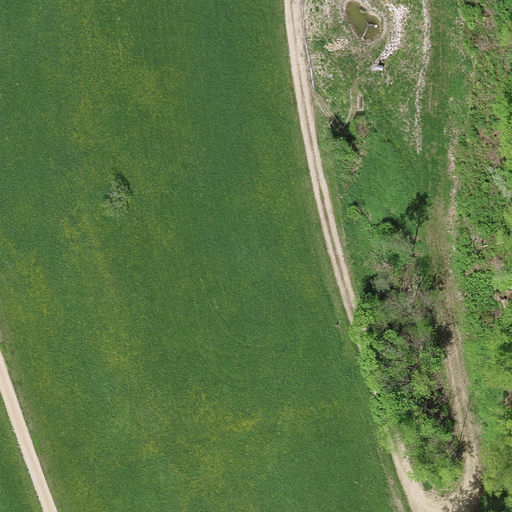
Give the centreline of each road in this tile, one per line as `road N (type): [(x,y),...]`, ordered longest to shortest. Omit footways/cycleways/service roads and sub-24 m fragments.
road 1 (track): [(295,0),(326,208),(415,511)]
road 2 (track): [(467,511),(424,210),(457,29)]
road 3 (track): [(51,511),(0,367)]
